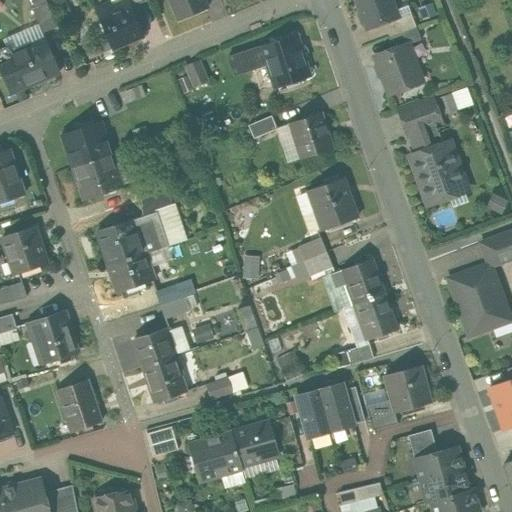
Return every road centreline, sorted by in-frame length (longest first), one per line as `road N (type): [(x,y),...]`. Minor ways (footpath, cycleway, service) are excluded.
road 1 (residential): [(510,511),(441,343),(326,0)]
road 2 (residential): [(31,116),(136,424)]
road 3 (residential): [(31,116),(314,0)]
